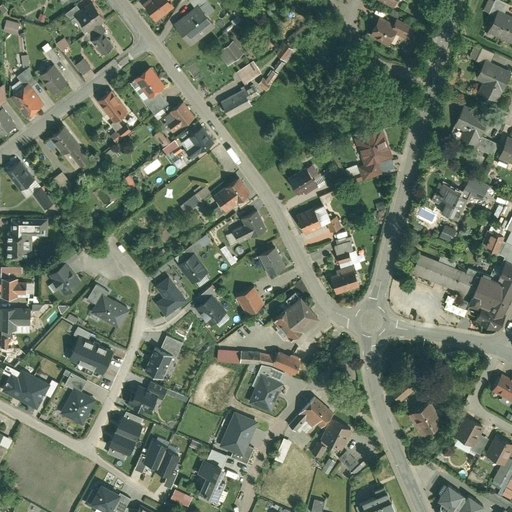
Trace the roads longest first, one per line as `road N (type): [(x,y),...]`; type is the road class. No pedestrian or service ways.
road 1 (unclassified): [(370,321),(325,302),(278,212),(151,41)]
road 2 (tertiary): [(432,81),(370,321)]
road 3 (residential): [(86,450),(139,337),(145,302),(138,274),(113,261)]
road 4 (tertiary): [(426,511),(387,422),(370,321)]
road 5 (residential): [(0,156),(151,41)]
road 6 (residential): [(370,321),(501,347)]
